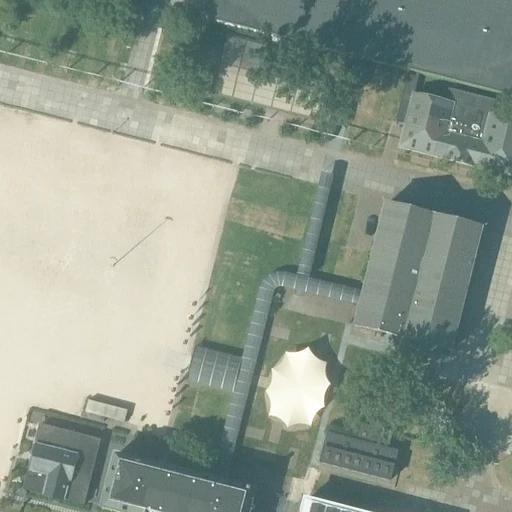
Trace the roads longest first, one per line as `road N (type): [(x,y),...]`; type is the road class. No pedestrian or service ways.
road 1 (unclassified): [(126,107),(511,215)]
road 2 (unknown): [(483,0),(441,195)]
road 3 (unclassified): [(511,329),(474,495)]
road 4 (unknown): [(366,0),(328,162)]
road 5 (unclassified): [(0,72),(126,107)]
